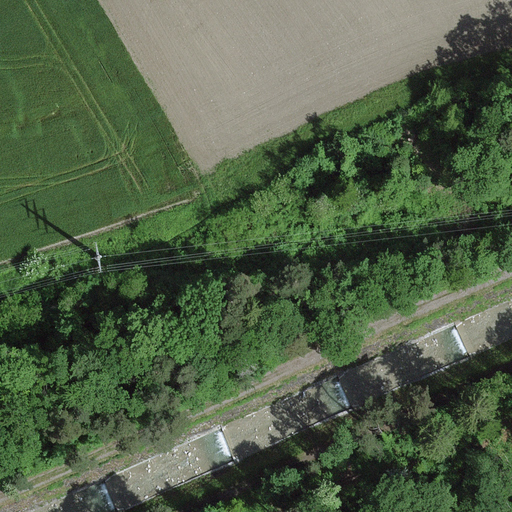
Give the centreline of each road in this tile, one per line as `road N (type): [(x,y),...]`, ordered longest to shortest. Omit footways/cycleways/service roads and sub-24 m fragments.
road 1 (track): [(0,493),(511,271)]
road 2 (track): [(511,364),(183,511)]
